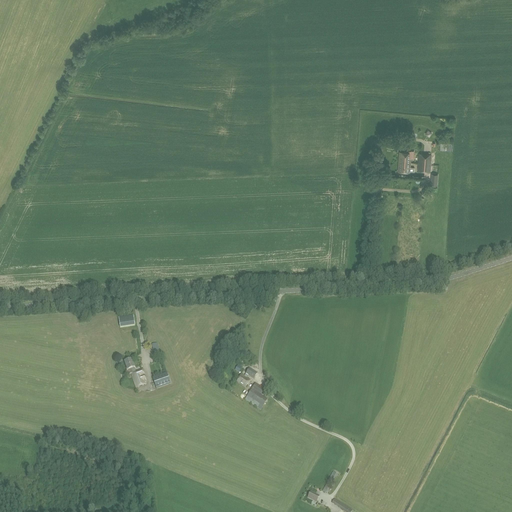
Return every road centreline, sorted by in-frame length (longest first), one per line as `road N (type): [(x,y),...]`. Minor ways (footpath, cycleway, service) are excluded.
road 1 (unclassified): [(0,306),(433,281),(511,257)]
road 2 (unknown): [(368,285),(379,152),(425,146)]
